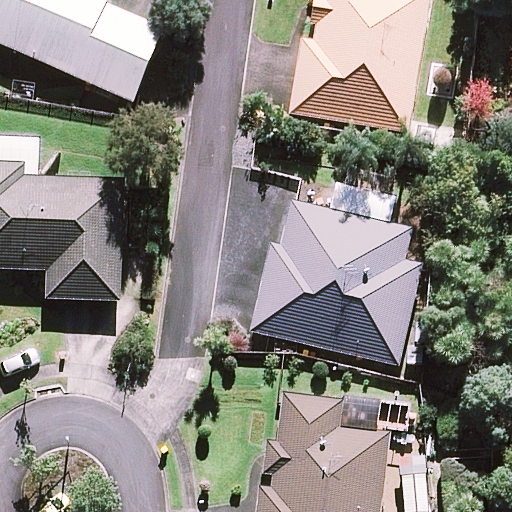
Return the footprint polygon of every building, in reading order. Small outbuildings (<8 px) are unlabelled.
[(0,0),(0,45),(133,102),(164,30),(105,5),(106,0),(0,0)] [(321,0),(314,43),(302,41),(291,115),(407,133),(428,0),(321,0)] [(40,145),(0,142),(0,268),(47,271),(46,297),(116,300),(121,182),(39,178),(40,145)] [(398,197),(337,184),(330,215),(292,207),(283,249),(272,247),(253,333),(398,364),(426,233),(392,226),(398,197)] [(343,400),(280,392),(269,487),(260,486),(256,511),(378,511),(387,435),(340,430),(343,400)] [(401,511),(431,511),(429,470),(400,471),(401,511)]
